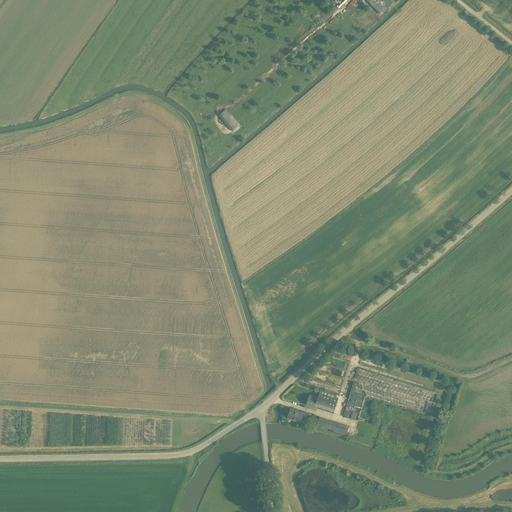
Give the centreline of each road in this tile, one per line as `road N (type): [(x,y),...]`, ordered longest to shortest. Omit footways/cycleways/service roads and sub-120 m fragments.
road 1 (unclassified): [(258,410),(511,191)]
road 2 (unclassified): [(0,459),(188,452),(258,410)]
road 3 (track): [(471,376),(346,329)]
